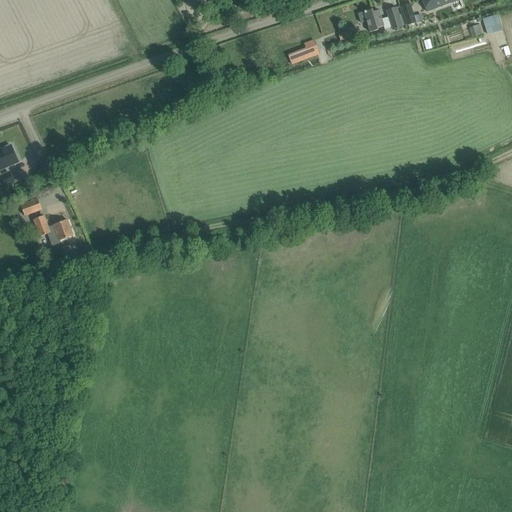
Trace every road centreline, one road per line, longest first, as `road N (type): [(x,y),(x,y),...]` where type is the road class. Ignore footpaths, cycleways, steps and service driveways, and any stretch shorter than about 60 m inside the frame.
road 1 (track): [(42,270),(412,193),(511,154)]
road 2 (unclassified): [(0,115),(338,0)]
road 3 (unknown): [(17,109),(94,259)]
